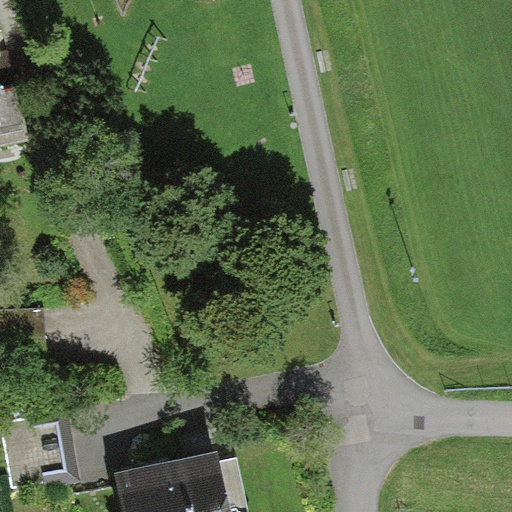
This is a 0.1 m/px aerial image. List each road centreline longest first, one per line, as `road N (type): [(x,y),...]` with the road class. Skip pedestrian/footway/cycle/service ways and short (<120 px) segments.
road 1 (residential): [(381,412),(285,0)]
road 2 (residential): [(511,417),(381,412)]
